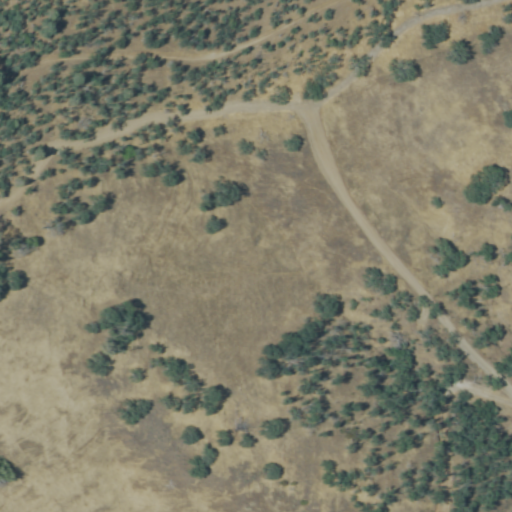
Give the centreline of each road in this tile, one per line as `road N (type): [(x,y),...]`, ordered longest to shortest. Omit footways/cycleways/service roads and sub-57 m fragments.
road 1 (track): [(508,396),(456,351),(380,259),(328,182),(304,120)]
road 2 (track): [(304,120),(235,113),(53,150),(0,204)]
road 3 (track): [(508,396),(454,385),(440,419),(442,477),(433,511)]
